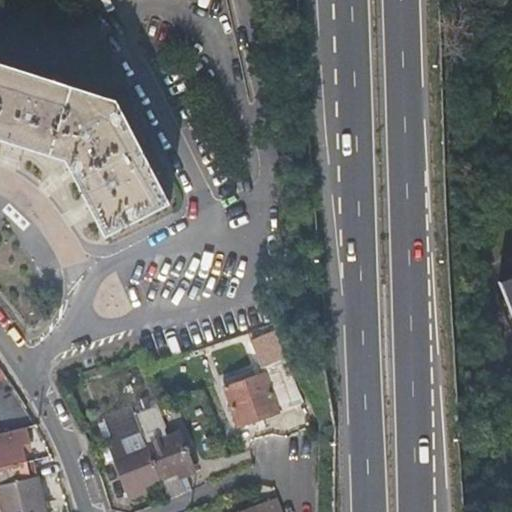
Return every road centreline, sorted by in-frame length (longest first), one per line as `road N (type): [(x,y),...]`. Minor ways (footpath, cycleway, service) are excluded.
road 1 (primary): [(423,511),(397,0)]
road 2 (primary): [(351,0),(371,511)]
road 3 (residential): [(244,73),(209,24),(169,2),(141,3),(121,19),(140,76),(228,225)]
road 4 (residential): [(53,352),(265,284),(228,225)]
road 5 (residential): [(228,225),(270,205),(244,73)]
road 6 (residential): [(26,361),(72,458),(86,511)]
road 7 (residential): [(228,225),(166,239),(107,268),(92,291)]
road 8 (residential): [(92,291),(30,202),(0,186)]
